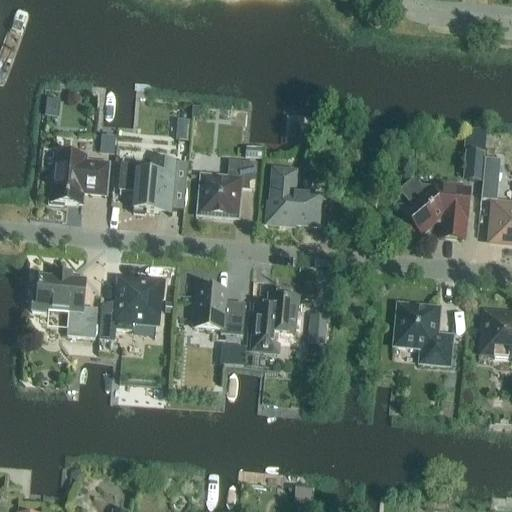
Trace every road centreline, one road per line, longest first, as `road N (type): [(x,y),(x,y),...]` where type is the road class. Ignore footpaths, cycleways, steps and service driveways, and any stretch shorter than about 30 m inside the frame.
road 1 (residential): [(511,276),(0,228)]
road 2 (residential): [(399,0),(398,12),(511,22)]
